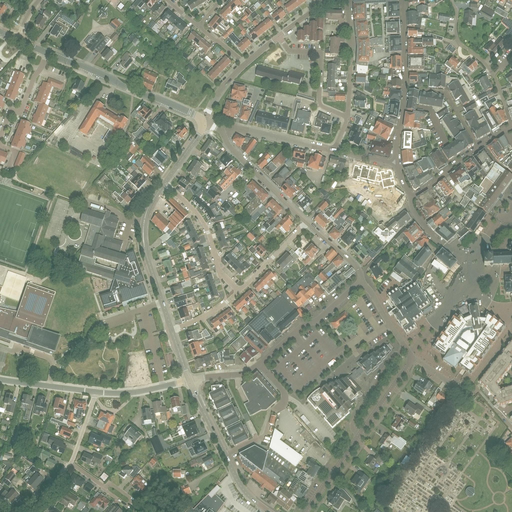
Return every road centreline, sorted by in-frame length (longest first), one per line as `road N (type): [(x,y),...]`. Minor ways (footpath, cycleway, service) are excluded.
road 1 (tertiary): [(203,122),(46,52)]
road 2 (residential): [(402,0),(405,88),(395,164)]
road 3 (tertiary): [(171,329),(143,240),(145,215),(164,183)]
road 4 (residential): [(164,183),(199,217),(220,273),(238,291)]
road 5 (residential): [(259,364),(361,281)]
road 6 (residential): [(347,117),(318,103),(320,55),(289,51),(278,36)]
road 7 (residential): [(416,216),(465,257),(511,218)]
road 8 (residential): [(511,127),(411,198)]
road 9 (residential): [(307,222),(222,134)]
